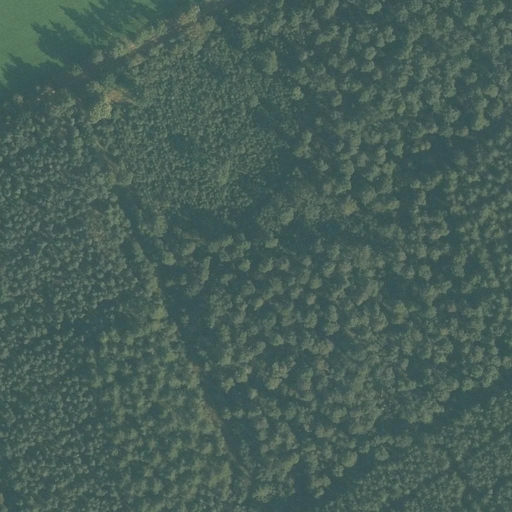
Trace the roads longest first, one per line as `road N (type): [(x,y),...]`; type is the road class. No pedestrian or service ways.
road 1 (track): [(72,76),(264,511)]
road 2 (track): [(288,511),(511,376)]
road 3 (track): [(0,113),(223,0)]
